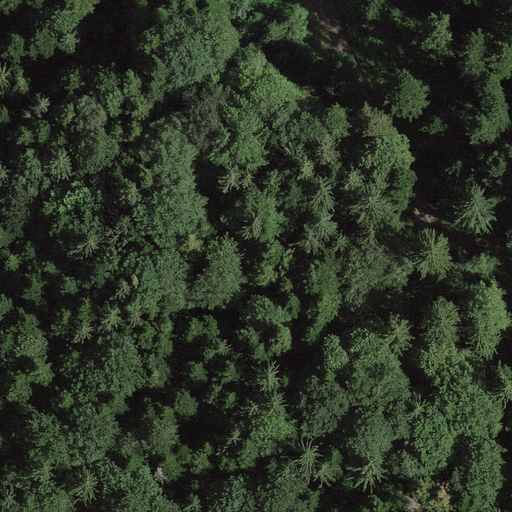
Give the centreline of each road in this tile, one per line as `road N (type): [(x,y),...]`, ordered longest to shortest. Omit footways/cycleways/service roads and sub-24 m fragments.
road 1 (track): [(163,0),(144,45),(141,104),(156,156),(198,219),(223,241),(302,268),(389,270),(449,248),(511,207)]
road 2 (track): [(315,0),(392,172),(449,248)]
